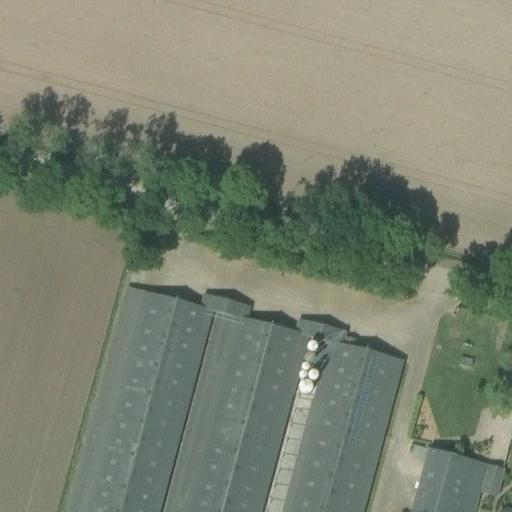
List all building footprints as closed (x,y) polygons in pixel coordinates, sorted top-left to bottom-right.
[(157,511),(211,313),(211,312),(199,308),(124,289),(65,511),(157,511)] [(249,308),(203,296),(199,308),(211,312),(211,313),(216,314),(234,319),(234,318),(245,321),(249,308)] [(216,314),(162,511),(259,511),(306,338),(306,337),(295,334),(245,321),(234,318),(234,319),(216,314)] [(344,333),(298,321),(295,334),(306,337),(306,338),(329,344),(329,343),(341,346),(344,333)] [(361,511),(401,362),(341,346),(329,343),(329,344),(313,402),(295,398),(265,511),(361,511)] [(473,511),(481,485),(486,466),(427,450),(410,511),(473,511)]
